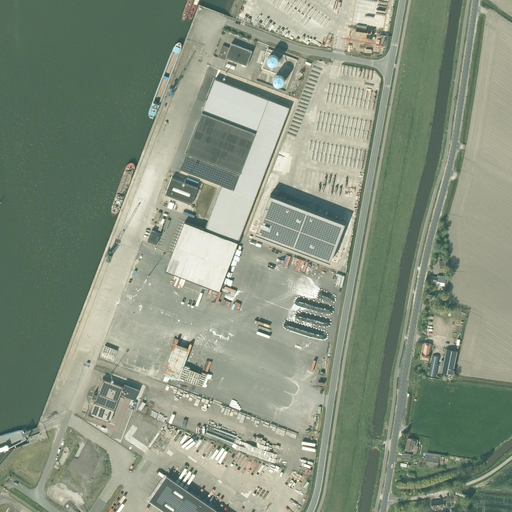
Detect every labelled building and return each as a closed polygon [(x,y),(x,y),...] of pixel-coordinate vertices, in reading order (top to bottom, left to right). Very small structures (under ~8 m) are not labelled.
[(226,58),(247,65),(252,51),(231,43),(230,48),(223,45),(218,57),(226,59),(226,58)] [(270,60),(280,61),(280,48),(270,48),(270,60)] [(276,68),(276,82),(285,83),(286,69),(276,68)] [(269,99),(215,79),(187,153),(240,173),(269,99)] [(253,143),(251,150),(262,154),(264,149),(257,147),(258,145),(253,143)] [(187,153),(181,169),(234,190),(240,173),(187,153)] [(154,187),(160,171),(155,169),(153,174),(158,175),(157,178),(152,177),(149,185),(154,187)] [(172,177),(166,194),(192,204),(198,187),(172,177)] [(270,196),(255,236),(331,264),(345,225),(270,196)] [(185,222),(166,270),(220,291),(238,242),(185,222)] [(151,228),(147,239),(157,242),(161,231),(151,228)] [(140,249),(134,268),(143,271),(149,252),(140,249)] [(122,269),(126,260),(122,258),(117,267),(122,269)] [(309,334),(313,324),(300,319),(296,329),(309,334)] [(430,354),(432,344),(424,343),(422,352),(421,359),(428,360),(430,354)] [(444,360),(443,365),(442,373),(453,375),(457,351),(447,349),(444,360)] [(92,414),(92,415),(109,422),(120,394),(135,400),(139,389),(124,383),(123,386),(102,378),(96,395),(95,395),(95,394),(94,394),(93,394),(93,395),(93,396),(93,397),(94,397),(95,397),(90,411),(91,411),(91,412),(92,414)] [(253,388),(249,398),(259,402),(263,392),(253,388)] [(148,424),(150,419),(133,412),(131,417),(148,424)] [(311,422),(309,430),(317,432),(319,424),(311,422)] [(443,464),(445,455),(427,452),(425,466),(438,468),(438,463),(443,464)] [(220,511),(167,475),(149,500),(167,511),(220,511)] [(443,500),(432,502),(431,502),(432,508),(444,506),(445,507),(452,506),(451,498),(443,499),(443,500)]
